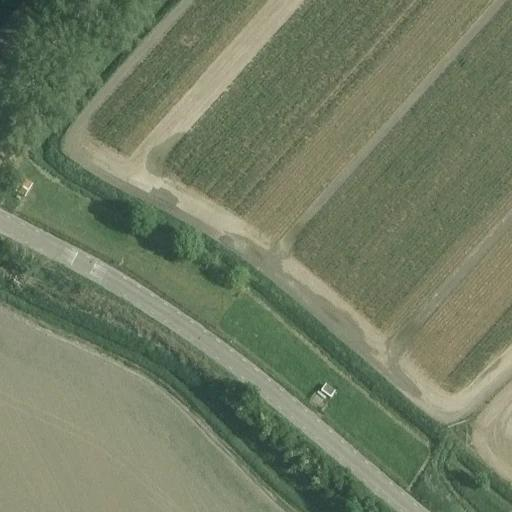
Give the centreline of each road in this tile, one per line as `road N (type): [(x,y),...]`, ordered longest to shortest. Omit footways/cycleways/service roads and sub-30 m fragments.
road 1 (unclassified): [(0,223),(174,320),(410,511)]
road 2 (track): [(93,0),(0,112)]
